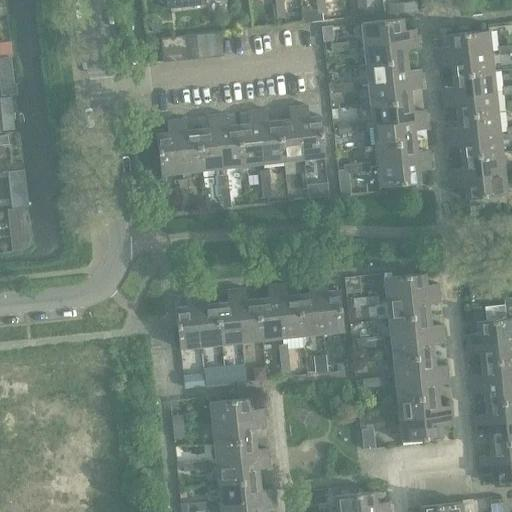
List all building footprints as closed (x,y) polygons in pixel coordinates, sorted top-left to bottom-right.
[(166,0),(167,8),(206,4),(205,0),(166,0)] [(324,0),(318,0),(316,0),(317,13),(326,12),(324,0)] [(364,0),(357,0),(358,9),(365,8),(364,0)] [(418,1),(390,4),(391,13),(418,10),(418,1)] [(283,4),(275,5),(277,18),(285,16),(283,4)] [(363,43),(416,37),(415,28),(403,30),(402,17),(360,22),(363,43)] [(438,57),(490,51),(488,30),(448,34),(449,46),(437,47),(438,57)] [(208,32),(210,57),(223,55),(220,31),(208,32)] [(196,34),(199,58),(210,57),(208,32),(196,34)] [(184,35),(187,59),(199,58),(196,34),(184,35)] [(172,36),(175,60),(187,59),(184,35),(172,36)] [(159,38),(162,62),(175,60),(172,36),(159,38)] [(363,43),(365,63),(406,58),(405,49),(417,47),(416,37),(363,43)] [(342,41),(343,50),(356,48),(355,40),(342,41)] [(343,50),(342,41),(329,42),(330,51),(343,50)] [(511,53),(510,45),(498,46),(499,54),(511,53)] [(452,76),(492,71),(490,51),(438,57),(439,66),(451,65),(452,76)] [(406,58),(365,63),(367,84),(420,78),(419,68),(408,70),(406,58)] [(492,71),(452,76),(454,86),(441,88),(442,98),(495,92),(492,71)] [(420,78),(367,84),(369,103),(411,99),(410,89),(422,88),(420,78)] [(15,79),(0,80),(0,83),(1,96),(16,94),(15,79)] [(347,82),(348,90),(360,89),(360,81),(347,82)] [(348,90),(347,82),(334,83),(335,91),(348,90)] [(511,94),(511,85),(502,87),(503,95),(511,94)] [(495,92),(442,98),(443,107),(456,105),(457,117),(497,112),(495,92)] [(411,99),(369,103),(371,124),(425,119),(424,109),(412,110),(411,99)] [(297,106),(303,159),(324,156),(320,116),(307,117),(306,105),(297,106)] [(282,161),(303,159),(297,106),(287,107),(288,119),(278,120),(282,161)] [(262,163),(282,161),(278,120),(266,122),(265,109),(256,110),(262,163)] [(242,165),(262,163),(256,110),(246,112),(247,124),(238,125),(242,165)] [(497,112),(457,117),(458,128),(446,129),(447,138),(499,132),(497,112)] [(13,113),(2,115),(3,131),(15,130),(13,113)] [(222,168),(242,165),(238,125),(226,126),(225,114),(216,115),(222,168)] [(202,170),(222,168),(216,115),(206,116),(207,128),(197,129),(202,170)] [(181,172),(202,170),(197,129),(186,131),(185,118),(175,119),(181,172)] [(166,133),(155,134),(160,175),(181,172),(175,119),(165,121),(166,133)] [(374,145),(416,140),(414,129),(426,128),(425,119),(371,124),(374,145)] [(351,122),(352,131),(365,130),(364,121),(351,122)] [(352,131),(351,122),(336,124),(337,133),(352,131)] [(462,157),(501,153),(499,132),(447,138),(448,148),(460,146),(462,157)] [(416,140),(374,145),(376,165),(429,159),(428,150),(417,151),(416,140)] [(501,153),(462,157),(463,168),(450,169),(451,179),(503,173),(501,153)] [(429,159),(376,165),(378,186),(420,182),(419,171),(430,169),(429,159)] [(356,163),(357,171),(369,170),(368,162),(356,163)] [(357,171),(356,163),(343,165),(344,173),(357,171)] [(259,171),(261,184),(269,183),(268,170),(259,171)] [(503,173),(451,179),(452,188),(465,186),(466,199),(506,195),(503,173)] [(220,188),(228,187),(227,175),(219,176),(220,188)] [(179,193),(188,192),(187,180),(178,181),(179,193)] [(327,182),(306,184),(307,198),(328,195),(327,182)] [(271,196),(269,183),(261,184),(262,197),(271,196)] [(228,187),(220,188),(222,202),(230,201),(228,187)] [(188,192),(179,193),(181,206),(190,205),(188,192)] [(27,194),(11,195),(13,207),(28,206),(27,194)] [(31,231),(11,233),(13,246),(13,251),(26,250),(29,248),(32,239),(31,231)] [(386,298),(438,293),(437,283),(425,284),(423,273),(383,277),(386,298)] [(317,281),(323,333),(343,331),(339,290),(328,291),(326,280),(317,281)] [(297,295),(302,336),(323,333),(317,281),(307,282),(308,293),(297,295)] [(275,286),(281,338),(302,336),(297,295),(287,296),(286,284),(275,286)] [(256,299),(261,340),(281,338),(275,286),(267,287),(268,298),(256,299)] [(235,290),(241,343),(261,340),(256,299),(246,300),(245,289),(235,290)] [(217,304),(222,345),(241,343),(235,290),(227,291),(228,302),(217,304)] [(438,293),(386,298),(388,320),(428,315),(427,304),(439,303),(438,293)] [(195,295),(201,347),(222,345),(217,304),(206,305),(205,294),(195,295)] [(201,347),(195,295),(185,296),(186,307),(174,309),(179,350),(201,347)] [(365,296),(366,305),(379,304),(378,295),(365,296)] [(366,305),(365,296),(352,298),(353,307),(366,305)] [(428,315),(388,320),(390,340),(442,334),(441,325),(429,326),(428,315)] [(467,345),(511,339),(511,317),(476,321),(477,334),(466,335),(467,345)] [(390,340),(392,361),(433,356),(432,345),(444,344),(442,334),(390,340)] [(383,336),(370,337),(371,347),(384,345),(383,336)] [(357,348),(371,347),(370,337),(356,339),(357,348)] [(511,339),(467,345),(468,353),(479,352),(480,363),(511,359),(511,339)] [(279,358),(288,357),(287,345),(278,346),(279,358)] [(72,348),(17,354),(22,405),(25,404),(77,399),(72,348)] [(17,354),(0,355),(0,408),(23,406),(22,405),(17,354)] [(325,356),(314,357),(316,373),(327,372),(325,356)] [(433,356),(392,361),(395,381),(447,375),(446,365),(434,366),(433,356)] [(288,357),(279,358),(281,371),(290,370),(288,357)] [(470,376),(471,385),(511,380),(511,359),(480,363),(481,374),(470,376)] [(258,367),(253,374),(253,380),(265,379),(264,366),(258,367)] [(196,375),(183,376),(184,388),(198,387),(196,375)] [(447,375),(395,381),(397,401),(437,397),(436,386),(448,385),(447,375)] [(375,379),(375,387),(389,386),(388,378),(375,379)] [(375,387),(375,379),(361,381),(362,388),(375,387)] [(483,393),(485,404),(511,401),(511,380),(471,385),(472,395),(483,393)] [(397,401),(399,422),(452,416),(450,405),(438,407),(437,397),(397,401)] [(77,399),(25,404),(25,405),(28,430),(80,424),(77,399)] [(211,425),(264,418),(263,409),(251,410),(250,399),(209,403),(211,425)] [(474,416),(475,425),(511,421),(511,401),(485,404),(486,415),(474,416)] [(182,416),(170,417),(172,428),(184,427),(182,416)] [(452,425),(452,416),(399,422),(402,443),(442,439),(440,426),(452,425)] [(264,418),(211,425),(213,445),(254,440),(253,429),(265,427),(264,418)] [(392,418),(379,419),(380,427),(393,426),(392,418)] [(366,421),(367,428),(367,429),(380,427),(379,419),(366,421)] [(488,433),(489,444),(511,441),(511,421),(475,425),(476,434),(488,433)] [(80,424),(28,430),(31,455),(83,450),(80,424)] [(184,427),(172,428),(173,440),(185,439),(184,427)] [(374,438),(362,439),(363,449),(375,448),(374,438)] [(213,445),(215,465),(268,459),(267,449),(255,450),(254,440),(213,445)] [(479,457),(480,466),(511,462),(511,441),(489,444),(490,455),(479,457)] [(83,450),(31,455),(33,481),(85,475),(83,450)] [(215,465),(217,485),(258,481),(257,469),(269,468),(268,459),(215,465)] [(195,463),(195,471),(208,470),(207,461),(195,463)] [(511,462),(480,466),(481,475),(492,474),(494,486),(511,483),(511,462)] [(195,471),(195,463),(183,464),(183,463),(175,464),(176,468),(183,467),(183,472),(195,471)] [(85,475),(33,481),(36,506),(88,501),(85,475)] [(217,485),(220,505),(273,499),(272,489),(259,491),(258,481),(217,485)] [(336,511),(386,511),(389,511),(388,507),(388,503),(376,504),(374,491),(334,496),(336,511)] [(502,511),(501,498),(489,499),(490,511),(502,511)] [(220,505),(220,511),(261,511),(261,510),(274,508),(273,499),(220,505)] [(89,511),(88,501),(36,506),(36,511),(89,511)] [(199,503),(200,511),(212,510),(211,502),(199,503)] [(462,511),(461,502),(420,506),(420,511),(462,511)] [(195,511),(200,511),(199,503),(187,505),(187,511),(195,511)]
